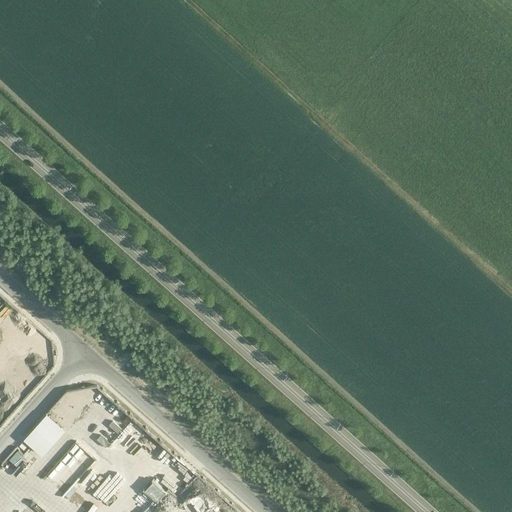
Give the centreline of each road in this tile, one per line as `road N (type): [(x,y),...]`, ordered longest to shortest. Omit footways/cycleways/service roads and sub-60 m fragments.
road 1 (secondary): [(426,511),(0,129)]
road 2 (unclassified): [(85,355),(263,511)]
road 3 (track): [(333,128),(189,0)]
road 4 (unclassified): [(0,448),(85,355)]
